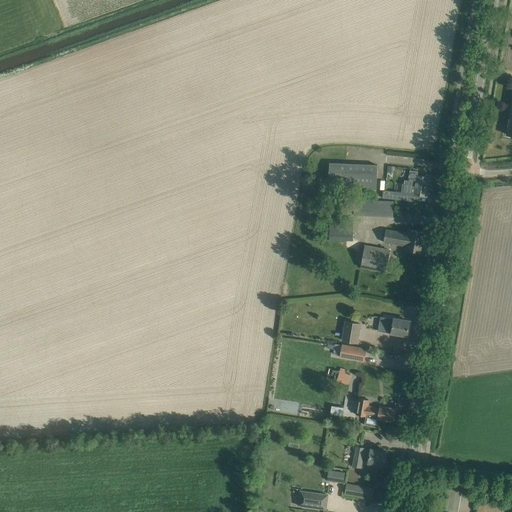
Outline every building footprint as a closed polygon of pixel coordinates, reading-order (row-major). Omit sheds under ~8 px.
[(328,187),(377,189),(378,165),(329,163),(328,187)] [(383,191),(383,198),(393,199),(414,201),(414,195),(420,196),(427,197),(430,177),(417,175),(418,171),(410,170),(409,181),(405,180),(404,185),(403,193),(394,192),(385,191),(383,191)] [(354,200),(353,214),(384,216),(385,201),(364,200),(354,200)] [(329,235),(329,240),(352,241),(353,235),(353,220),(329,220),(329,235)] [(409,230),(408,233),(386,229),(384,242),(406,246),(405,249),(422,252),(425,233),(409,230)] [(390,250),(364,246),(361,266),(386,271),(387,271),(387,270),(388,262),(388,261),(390,251),(390,250)] [(410,321),(381,316),(378,331),(407,336),(410,321)] [(358,344),(362,323),(345,321),(341,341),(358,344)] [(335,344),(334,353),(340,355),(340,357),(364,361),(366,349),(342,345),(335,344)] [(352,375),(340,371),(336,381),(349,385),(352,375)] [(379,408),(369,406),(370,400),(359,398),(356,414),(366,416),(365,425),(376,427),(378,419),(395,422),(397,409),(380,406),(379,408)] [(384,466),(387,452),(371,449),(365,448),(356,446),(353,466),(361,468),(363,457),(369,458),(368,463),(384,466)] [(329,470),(327,480),(335,482),(337,472),(329,470)] [(346,483),(344,495),(360,497),(362,486),(346,483)] [(455,511),(457,511),(463,488),(447,485),(442,509),(455,511)] [(300,491),(298,505),(326,509),(328,495),(300,491)]
